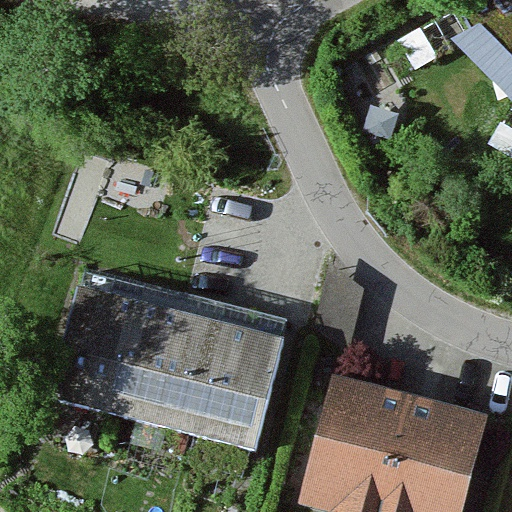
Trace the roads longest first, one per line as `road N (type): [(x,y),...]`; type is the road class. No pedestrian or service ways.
road 1 (residential): [(250,23),(339,222),(380,270),(428,308),(511,344)]
road 2 (track): [(250,23),(124,0)]
